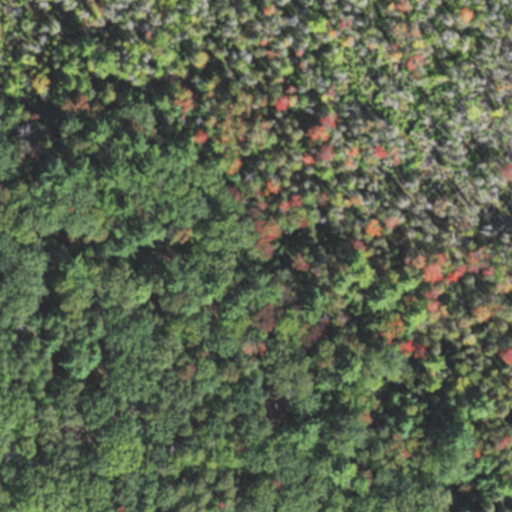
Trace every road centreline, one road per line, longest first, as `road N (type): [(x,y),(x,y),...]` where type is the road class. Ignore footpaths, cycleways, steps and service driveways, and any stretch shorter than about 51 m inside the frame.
road 1 (track): [(254,511),(269,392),(0,376)]
road 2 (track): [(50,0),(319,55)]
